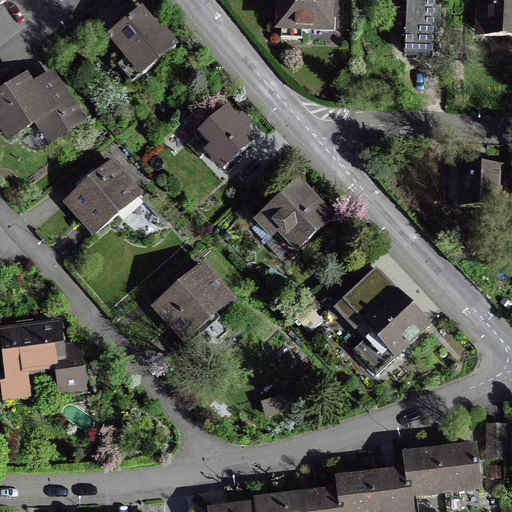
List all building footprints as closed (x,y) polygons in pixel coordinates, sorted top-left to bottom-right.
[(341,40),(342,0),(276,0),(275,32),(281,32),(281,39),(302,40),(302,32),(312,33),(312,39),(341,40)] [(434,0),(407,0),(405,54),(432,55),(434,0)] [(511,0),(476,0),(475,37),(511,38),(511,0)] [(162,32),(142,7),(106,37),(126,60),(117,67),(132,85),(179,46),(165,29),(162,32)] [(87,121),(53,70),(33,83),(27,74),(0,92),(0,132),(8,144),(27,131),(38,147),(46,142),(49,146),(87,121)] [(223,173),(258,140),(248,130),(253,126),(243,114),(238,118),(227,106),(197,134),(209,147),(204,152),(223,173)] [(143,196),(112,160),(96,174),(93,170),(75,185),(78,189),(62,203),(93,238),(119,216),(125,224),(146,206),(140,199),(143,196)] [(502,210),(504,165),(456,163),(455,183),(460,183),(459,208),(502,210)] [(294,257),(336,218),(320,200),(323,197),(314,188),(310,191),(300,180),(253,222),(256,225),(252,229),(279,259),(285,253),(274,241),(277,238),(294,257)] [(511,255),(511,228),(502,228),(501,255),(511,255)] [(237,300),(204,262),(151,309),(184,346),(237,300)] [(376,380),(432,327),(377,269),(333,310),(354,333),(356,331),(364,340),(351,353),(376,380)] [(58,394),(87,391),(81,342),(63,344),(60,321),(33,324),(33,320),(15,322),(16,327),(0,328),(0,343),(4,372),(0,372),(0,384),(2,402),(32,398),(29,375),(55,371),(58,394)] [(507,461),(507,425),(486,425),(485,461),(507,461)] [(404,469),(380,472),(347,476),(334,477),(336,489),(313,492),(292,495),(253,499),(254,503),(245,504),(207,509),(207,511),(414,511),(414,501),(482,493),(477,444),(449,447),(411,452),(402,453),(404,469)] [(490,467),(491,480),(502,479),(501,466),(490,467)]
